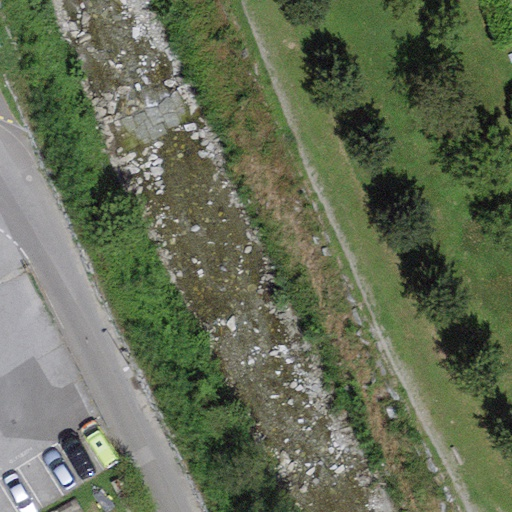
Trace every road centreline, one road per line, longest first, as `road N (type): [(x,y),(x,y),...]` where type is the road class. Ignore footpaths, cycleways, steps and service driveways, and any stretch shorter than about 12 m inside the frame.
road 1 (unclassified): [(194,511),(21,200),(0,177)]
road 2 (unknown): [(0,309),(28,371),(20,399),(0,412)]
